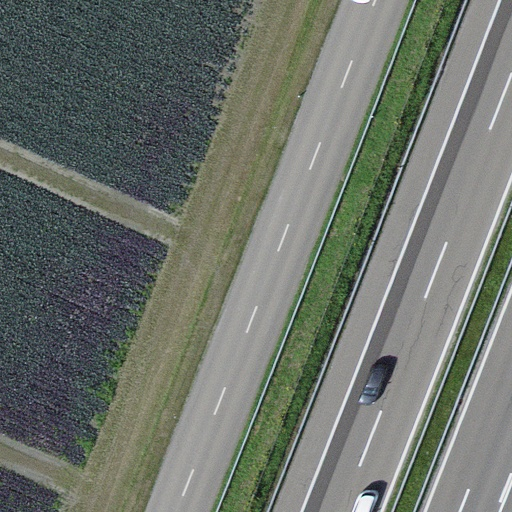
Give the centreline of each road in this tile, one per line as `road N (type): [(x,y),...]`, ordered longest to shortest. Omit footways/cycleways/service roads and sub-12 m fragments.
road 1 (tertiary): [(178,511),(378,0)]
road 2 (motorway): [(511,70),(337,511)]
road 3 (motorway): [(456,511),(511,367)]
